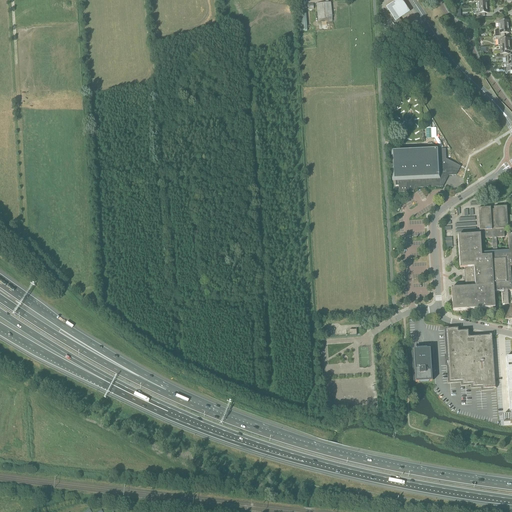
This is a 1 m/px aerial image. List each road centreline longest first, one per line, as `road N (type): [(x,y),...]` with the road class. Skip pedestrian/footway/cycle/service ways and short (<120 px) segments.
road 1 (motorway): [(112,380),(270,447),(511,499)]
road 2 (motorway): [(511,486),(290,442),(164,393)]
road 3 (unclassified): [(374,0),(393,305),(399,316),(414,308)]
road 4 (unclassified): [(511,333),(443,318),(434,227),(450,203),(511,163)]
road 5 (motorway): [(164,393),(0,283)]
road 6 (motorway): [(164,393),(0,297)]
road 7 (secondary): [(511,125),(412,0)]
road 8 (motorway): [(0,312),(112,380)]
road 9 (motorway): [(0,326),(112,380)]
